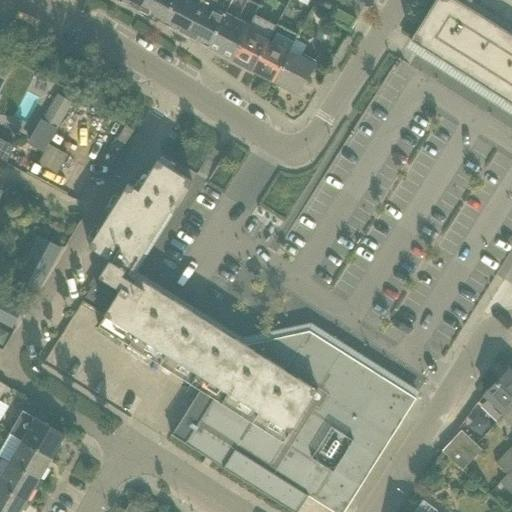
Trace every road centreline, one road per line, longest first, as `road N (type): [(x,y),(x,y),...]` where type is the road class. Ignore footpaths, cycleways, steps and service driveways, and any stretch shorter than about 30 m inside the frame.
road 1 (residential): [(306,151),(275,145),(90,29),(23,0)]
road 2 (residential): [(374,511),(488,331),(511,323)]
road 3 (residential): [(306,151),(401,0)]
road 4 (residential): [(233,511),(128,448)]
